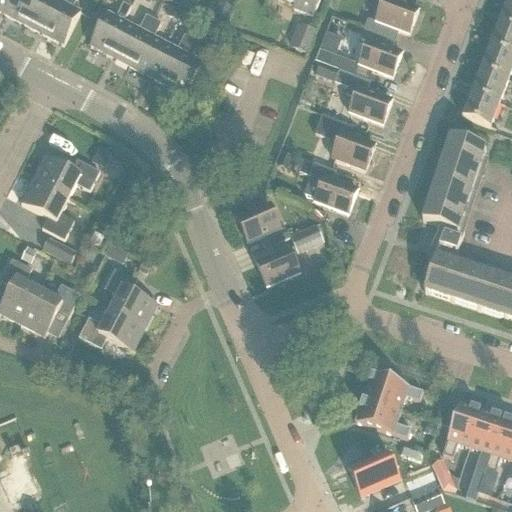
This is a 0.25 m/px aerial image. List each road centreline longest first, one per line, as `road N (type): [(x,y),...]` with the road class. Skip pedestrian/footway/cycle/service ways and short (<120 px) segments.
road 1 (tertiary): [(250,345),(178,179),(144,136),(54,87)]
road 2 (residential): [(346,311),(461,1)]
road 3 (tertiary): [(511,367),(346,311)]
road 4 (unclassified): [(319,499),(250,345)]
